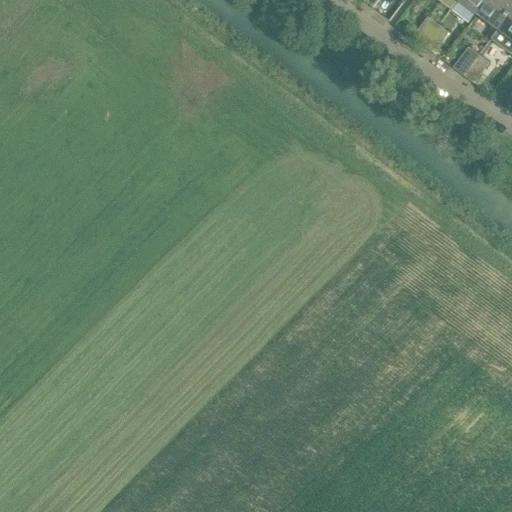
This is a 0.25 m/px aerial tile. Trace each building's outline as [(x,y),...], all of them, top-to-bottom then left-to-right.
[(363,0),(362,2),(373,10),(380,0),(363,0)] [(438,0),(438,1),(451,12),(458,3),(457,3),(459,0),(438,0)] [(459,0),(457,3),(458,3),(477,18),(490,0),(459,0)] [(511,2),(508,0),(490,0),(477,18),(490,27),(498,33),(511,14),(511,2)] [(495,37),(492,41),(511,55),(511,14),(498,33),(495,37)] [(424,47),(439,27),(429,19),(413,39),(424,47)] [(439,27),(424,47),(435,55),(450,35),(439,27)] [(465,77),(480,57),(469,49),(454,70),(465,77)] [(465,77),(475,85),(490,65),(480,57),(465,77)]
